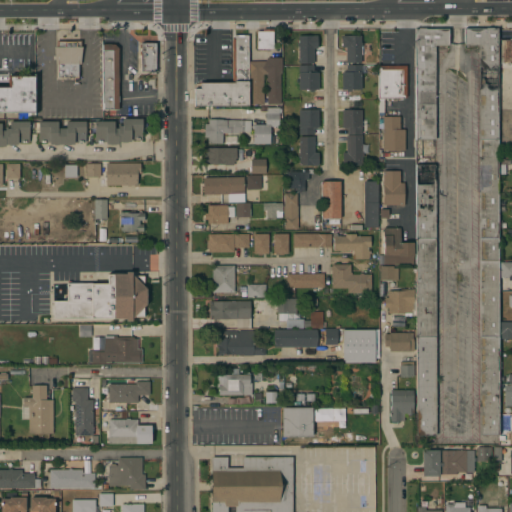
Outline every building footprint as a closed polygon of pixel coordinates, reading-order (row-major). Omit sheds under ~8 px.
[(257,49),(256,32),(262,32),(262,29),(273,29),(273,49),(257,49)] [(415,29),(448,29),(448,45),(435,45),(435,140),(415,140),(415,29)] [(498,277),(498,435),(478,435),(477,45),(463,46),(463,29),(497,29),(498,263),(498,277)] [(248,106),(194,107),(194,84),(199,84),(199,82),(232,82),(231,38),(234,37),(234,35),(248,35),(248,61),(248,73),(248,106)] [(298,47),(297,47),(297,43),(298,43),(298,36),(317,35),(317,48),(314,48),(314,63),(298,63),(298,47)] [(361,36),(361,42),(361,46),(360,46),(360,63),(345,63),(345,47),(341,47),(341,36),(361,36)] [(511,39),(499,40),(500,63),(511,62),(511,39)] [(78,77),(57,78),(57,64),(55,64),(53,47),(56,47),(56,40),(82,40),(82,47),(80,64),(78,64),(78,77)] [(155,72),(141,72),(141,55),(139,55),(139,51),(141,51),(141,48),(139,48),(139,44),(141,44),(141,43),(155,43),(155,72)] [(118,110),(101,110),(101,45),(114,45),(118,48),(118,110)] [(248,61),(265,61),(265,58),(280,58),(280,104),(267,104),(266,74),(263,74),(263,104),(249,104),(249,72),(248,73),(248,61)] [(298,65),(313,65),(313,73),(318,73),(318,89),(298,89),(298,65)] [(361,90),(351,90),(351,91),(346,91),(346,90),(341,90),(341,73),(344,73),(344,71),(346,71),(346,65),(361,65),(361,90)] [(406,66),(406,98),(404,98),(404,99),(383,99),(383,115),(378,115),(377,66),(406,66)] [(0,112),(0,86),(7,86),(7,76),(8,76),(8,75),(21,75),(21,76),(34,76),(34,112),(0,112)] [(252,144),(252,125),(265,125),(265,113),(266,113),(266,107),(279,107),(279,127),(270,127),(270,144),(252,144)] [(361,152),(363,152),(363,157),(361,157),(361,167),(342,167),(342,152),(346,152),(346,129),(344,129),(344,127),(341,127),(341,110),(346,110),(346,108),(351,108),(351,110),(361,110),(361,152)] [(298,110),(318,110),(318,128),(313,128),(313,134),(299,135),(298,110)] [(382,151),(382,117),(399,117),(399,130),(404,130),(404,151),(382,151)] [(57,121),(57,129),(57,126),(65,126),(65,121),(114,121),(114,128),(118,128),(118,126),(122,126),(122,119),(142,119),(142,138),(130,138),(130,142),(127,142),(121,142),(118,142),(118,144),(115,144),(115,145),(109,145),(109,144),(105,144),(105,142),(94,142),(94,129),(85,129),(85,142),(74,142),(74,145),(49,145),(49,142),(38,142),(38,121),(57,121)] [(207,143),(208,137),(203,137),(204,124),(207,124),(208,120),(250,120),(250,132),(239,132),(239,134),(222,133),(222,144),(207,143)] [(29,122),(29,142),(18,142),(18,145),(14,145),(14,146),(8,146),(8,145),(5,145),(5,147),(0,147),(0,131),(4,131),(4,129),(9,129),(9,122),(29,122)] [(299,158),(297,158),(297,154),(299,154),(299,137),(314,137),(314,152),(318,152),(318,165),(299,166),(299,158)] [(236,148),(236,158),(235,158),(235,162),(233,162),(233,165),(224,165),(203,165),(204,163),(201,163),(201,155),(203,155),(203,148),(236,148)] [(250,173),(250,159),(265,159),(265,174),(250,173)] [(499,175),(498,160),(510,160),(510,165),(509,165),(509,167),(510,167),(511,169),(510,170),(510,174),(499,175)] [(19,163),(19,179),(6,179),(5,164),(19,163)] [(99,177),(98,177),(98,179),(88,179),(88,177),(85,177),(86,163),(100,164),(99,177)] [(130,185),(130,186),(126,186),(126,185),(105,185),(105,163),(140,163),(140,174),(137,174),(137,185),(130,185)] [(414,289),(414,165),(435,165),(435,436),(415,436),(415,336),(413,336),(413,330),(415,330),(415,316),(414,289)] [(64,177),(63,166),(75,166),(76,177),(64,177)] [(304,192),(296,192),(296,189),(285,189),(285,172),(301,172),(301,169),(312,169),(312,174),(308,174),(308,180),(304,180),(304,192)] [(382,205),(382,171),(400,171),(399,183),(404,183),(403,205),(382,205)] [(246,189),(246,175),(269,175),(269,189),(246,189)] [(243,177),(244,203),(249,203),(250,217),(235,217),(235,204),(228,204),(227,194),(202,194),(202,178),(243,177)] [(340,218),(321,219),(321,181),(339,181),(340,218)] [(363,182),(378,182),(377,228),(363,227),(363,182)] [(296,193),(296,206),(297,206),(297,229),(283,229),(283,216),(283,206),(283,193),(296,193)] [(106,219),(93,219),(93,200),(106,200),(106,219)] [(282,202),(282,211),(278,211),(278,210),(275,210),(275,218),(266,218),(265,211),(262,211),(262,203),(282,202)] [(207,224),(207,220),(203,220),(203,213),(206,213),(206,205),(210,205),(210,204),(226,204),(226,207),(233,206),(233,219),(227,219),(227,224),(207,224)] [(119,231),(119,227),(122,227),(122,224),(119,224),(119,211),(129,211),(129,213),(143,213),(143,220),(139,220),(139,224),(143,224),(143,231),(119,231)] [(399,228),(399,238),(401,238),(401,242),(413,242),(413,265),(382,264),(382,227),(399,228)] [(233,234),(233,252),(207,252),(207,248),(206,248),(206,240),(207,240),(207,234),(233,234)] [(248,248),(233,248),(233,234),(248,234),(248,248)] [(268,254),(262,254),(262,255),(258,255),(258,254),(253,254),(252,234),(268,234),(268,254)] [(287,234),(287,254),(282,254),(282,255),(278,255),(278,254),(272,254),(272,234),(287,234)] [(330,234),(330,247),(318,247),(318,248),(312,248),(312,249),(307,249),(307,247),(292,247),(292,234),(330,234)] [(354,259),(354,254),(352,255),(352,250),(345,250),(345,252),(340,252),(340,250),(332,250),(332,236),(340,235),(340,236),(344,236),(344,234),(355,234),(355,236),(370,236),(370,247),(367,247),(368,251),(369,251),(369,258),(368,258),(368,259),(354,259)] [(498,263),(499,263),(499,262),(511,262),(511,277),(498,277),(498,263)] [(350,264),(350,272),(351,272),(351,274),(359,274),(359,273),(362,273),(362,274),(370,274),(370,293),(368,293),(368,294),(364,294),(364,293),(347,293),(347,288),(331,288),(331,270),(330,270),(330,266),(331,266),(331,264),(350,264)] [(234,292),(211,293),(211,265),(233,265),(234,292)] [(379,280),(379,265),(393,266),(393,268),(397,268),(397,280),(379,280)] [(323,273),(323,287),(285,288),(285,274),(323,273)] [(53,321),(52,301),(66,300),(66,284),(106,283),(105,276),(143,275),(143,286),(146,289),(146,303),(143,306),(144,319),(53,321)] [(265,284),(265,297),(246,298),(246,285),(265,284)] [(404,316),(404,313),(387,313),(387,308),(383,308),(383,298),(387,298),(387,291),(405,291),(405,289),(414,289),(415,316),(404,316)] [(322,322),(325,322),(325,328),(322,328),(316,328),(316,348),(272,347),(272,329),(285,329),(285,321),(277,321),(277,314),(276,314),(276,300),(277,300),(277,298),(298,299),(298,314),(287,313),(287,319),(303,319),(303,320),(309,320),(309,311),(322,311),(322,322)] [(249,301),(250,328),(236,329),(236,319),(209,319),(208,301),(249,301)] [(511,322),(511,339),(500,339),(500,322),(511,322)] [(78,337),(78,325),(90,325),(90,337),(78,337)] [(337,344),(324,345),(324,329),(336,329),(337,344)] [(378,329),(378,358),(374,358),(374,363),(342,363),(342,330),(378,329)] [(243,356),(242,354),(216,355),(215,338),(220,338),(220,331),(236,331),(236,333),(238,333),(237,331),(252,330),(253,346),(264,345),(264,355),(243,356)] [(389,351),(389,347),(384,347),(384,334),(388,334),(388,333),(412,332),(412,338),(413,338),(413,351),(389,351)] [(105,362),(105,363),(91,363),(87,363),(87,351),(91,351),(91,350),(92,350),(92,337),(104,337),(104,336),(116,336),(116,337),(133,337),(133,339),(137,339),(137,349),(141,349),(141,362),(105,362)] [(413,376),(399,376),(399,362),(413,362),(413,376)] [(217,395),(217,387),(216,387),(216,375),(230,375),(230,368),(238,368),(238,375),(242,375),(242,372),(248,372),(248,383),(251,383),(251,395),(217,395)] [(135,384),(135,381),(149,381),(149,395),(137,395),(137,402),(129,402),(129,404),(125,404),(125,402),(108,402),(108,384),(135,384)] [(52,433),(28,433),(28,406),(22,406),(22,397),(31,397),(31,385),(46,385),(46,399),(52,399),(52,433)] [(511,385),(511,406),(503,406),(503,386),(511,385)] [(87,388),(87,400),(92,400),(92,435),(81,435),(81,439),(75,439),(75,435),(74,435),(74,401),(71,401),(71,388),(87,388)] [(412,390),(412,412),(412,414),(406,414),(406,413),(403,413),(403,421),(397,421),(397,423),(391,423),(391,422),(390,422),(390,390),(412,390)] [(264,392),(276,392),(276,403),(264,403),(264,392)] [(312,437),(281,437),(281,407),(311,407),(312,437)] [(107,420),(125,420),(125,418),(129,418),(129,420),(137,420),(137,425),(151,425),(151,444),(107,444),(107,420)] [(500,462),(492,462),(492,447),(500,447),(500,462)] [(476,448),(490,448),(490,461),(476,461),(476,448)] [(473,472),(455,472),(455,475),(439,474),(439,476),(421,476),(422,450),(473,450),(473,472)] [(129,489),(129,485),(108,485),(108,465),(110,465),(110,464),(115,464),(115,465),(117,465),(117,457),(141,457),(141,474),(144,474),(144,489),(129,489)] [(234,511),(234,506),(227,506),(227,511),(211,511),(211,457),(227,457),(227,468),(242,468),(242,457),(292,457),(292,511),(234,511)] [(49,469),(68,469),(68,468),(71,468),(71,469),(82,470),(82,473),(94,473),(94,489),(49,488),(49,469)] [(0,469),(7,469),(11,469),(21,469),(21,473),(33,473),(33,488),(0,488),(0,469)] [(112,493),(112,506),(98,506),(98,493),(112,493)] [(25,511),(0,511),(0,499),(9,499),(9,497),(25,497),(25,511)] [(45,497),(45,498),(54,498),(54,511),(29,511),(29,497),(45,497)] [(72,511),(72,500),(94,499),(94,511),(72,511)] [(444,511),(444,504),(451,504),(451,502),(464,502),(464,507),(469,507),(469,511),(444,511)]
